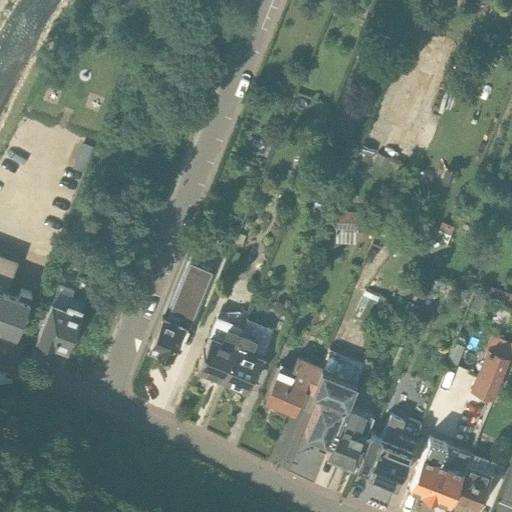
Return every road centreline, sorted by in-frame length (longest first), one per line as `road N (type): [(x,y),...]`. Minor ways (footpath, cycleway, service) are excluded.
road 1 (unclassified): [(102,403),(267,0)]
road 2 (unclassified): [(339,511),(102,403)]
